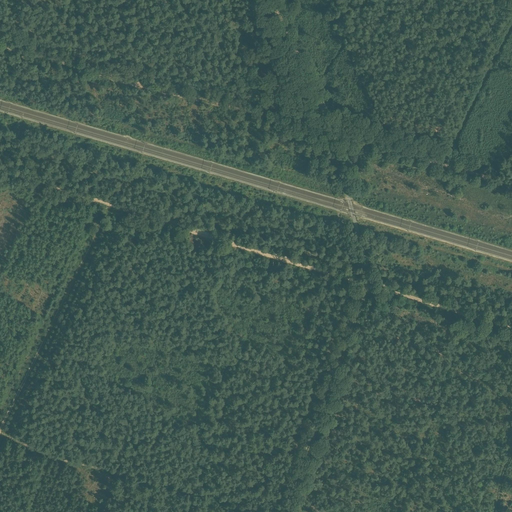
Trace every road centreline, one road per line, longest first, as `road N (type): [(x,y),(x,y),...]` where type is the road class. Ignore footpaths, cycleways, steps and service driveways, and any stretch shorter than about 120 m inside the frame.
road 1 (track): [(0,168),(368,285)]
road 2 (track): [(327,130),(0,46)]
road 3 (track): [(0,433),(54,458),(280,511)]
road 4 (track): [(112,201),(0,429)]
road 5 (track): [(368,285),(288,511)]
road 6 (track): [(511,185),(327,130)]
road 7 (track): [(511,22),(437,163)]
road 8 (track): [(368,285),(511,327)]
road 9 (track): [(323,114),(271,0)]
